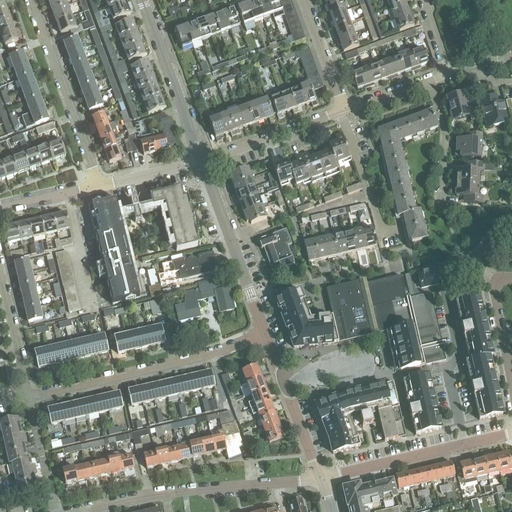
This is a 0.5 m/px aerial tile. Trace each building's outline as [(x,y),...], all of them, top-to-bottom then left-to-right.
[(48,0),(52,12),(67,6),(64,0),(48,0)] [(83,0),(79,2),(83,13),(88,11),(83,0)] [(105,0),(109,10),(126,3),(124,0),(105,0)] [(254,22),(263,18),(256,0),(251,0),(252,3),(247,5),(254,22)] [(256,0),(263,18),(272,15),(273,15),(267,0),(256,0)] [(267,0),(273,15),(272,15),(274,19),(284,16),(284,15),(282,9),(280,3),(278,0),(267,0)] [(291,0),(288,0),(280,3),(282,9),(293,5),(291,0)] [(327,16),(328,19),(346,12),(342,0),(326,6),(330,15),(327,16)] [(386,0),(390,9),(405,4),(403,0),(386,0)] [(95,1),(90,3),(94,15),(100,13),(95,1)] [(244,25),(254,22),(247,5),(242,7),(241,2),(236,4),(244,25)] [(130,15),(126,3),(109,10),(113,22),(130,15)] [(367,4),(372,16),(376,14),(371,3),(367,4)] [(390,9),(395,21),(412,14),(411,12),(409,13),(405,4),(390,9)] [(293,5),(282,9),(284,15),(295,11),(293,5)] [(368,17),(364,5),(360,7),(364,18),(368,17)] [(52,12),(56,23),(71,18),(67,6),(52,12)] [(189,6),(178,10),(180,14),(190,11),(189,6)] [(227,7),(229,12),(224,14),(230,31),(240,27),(232,6),(227,7)] [(6,7),(0,8),(0,21),(10,18),(6,7)] [(177,7),(168,11),(171,18),(180,14),(178,10),(177,7)] [(346,12),(328,19),(328,21),(331,20),(335,29),(350,23),(355,22),(351,10),(346,12)] [(83,13),(87,22),(91,20),(88,11),(83,13)] [(217,11),(213,13),(220,34),(230,31),(224,14),(219,15),(217,11)] [(295,11),(284,15),(284,16),(286,20),(297,16),(295,11)] [(94,15),(97,24),(103,22),(100,13),(94,15)] [(211,38),(220,34),(213,13),(208,15),(210,19),(205,20),(211,38)] [(372,16),(376,28),(380,26),(376,14),(372,16)] [(413,17),(412,14),(395,21),(399,33),(414,27),(410,18),(413,17)] [(297,16),(286,20),(288,26),(299,22),(297,16)] [(71,18),(56,23),(61,35),(70,31),(76,29),(78,28),(73,17),(71,18)] [(369,30),(373,28),(368,17),(364,18),(369,30)] [(0,21),(0,33),(0,35),(14,30),(10,18),(0,21)] [(198,18),(194,20),(202,41),(211,38),(205,20),(200,22),(198,18)] [(78,28),(76,29),(70,31),(72,36),(78,34),(94,28),(91,20),(87,22),(80,25),(78,28)] [(97,24),(100,30),(110,26),(108,20),(103,22),(97,24)] [(132,20),(115,27),(120,39),(137,33),(132,20)] [(192,45),(202,41),(194,20),(189,22),(191,26),(186,27),(192,45)] [(301,27),(299,22),(288,26),(290,32),(301,27)] [(335,39),(336,42),(355,35),(350,23),(335,29),(338,38),(335,39)] [(182,48),(192,45),(186,27),(180,29),(179,25),(174,27),(182,48)] [(112,31),(110,26),(100,30),(102,35),(107,33),(112,31)] [(384,38),(380,26),(376,28),(380,39),(384,38)] [(303,33),(301,27),(290,32),(292,36),(292,37),(303,33)] [(403,34),(405,38),(405,40),(406,43),(409,42),(407,39),(417,35),(425,33),(422,27),(403,34)] [(377,40),(373,28),(369,30),(373,42),(377,40)] [(18,41),(14,30),(0,35),(5,46),(18,41)] [(96,32),(91,34),(95,45),(100,43),(96,32)] [(105,44),(111,42),(107,33),(102,35),(105,44)] [(120,39),(124,51),(141,45),(137,33),(120,39)] [(306,39),(303,33),(292,37),(294,43),(306,39)] [(393,43),(405,38),(403,34),(391,38),(393,43)] [(359,47),(355,35),(336,42),(337,44),(340,43),(343,53),(359,47)] [(289,41),(283,43),(284,47),(294,43),(292,37),(292,36),(288,38),(289,41)] [(380,42),(381,47),(393,43),(391,38),(380,42)] [(64,44),(68,55),(81,50),(81,51),(86,49),(85,44),(80,46),(77,39),(64,44)] [(115,54),(111,42),(105,44),(110,56),(115,54)] [(380,42),(368,47),(370,51),(381,47),(380,42)] [(95,45),(99,56),(104,54),(100,43),(95,45)] [(270,48),(264,50),(265,54),(271,52),(275,50),(273,46),(272,44),(269,45),(270,48)] [(146,57),(141,45),(124,51),(129,63),(146,57)] [(368,47),(356,51),(358,55),(370,51),(368,47)] [(418,68),(428,64),(422,49),(419,50),(417,47),(414,47),(409,49),(410,53),(417,71),(419,70),(418,68)] [(311,54),(309,48),(298,52),(300,58),(311,54)] [(243,51),(244,57),(240,58),(241,63),(252,59),(248,49),(243,51)] [(81,50),(68,55),(72,66),(85,61),(81,51),(81,50)] [(359,57),(358,55),(356,51),(344,55),(347,61),(359,57)] [(10,58),(14,69),(27,64),(23,53),(10,58)] [(410,53),(398,58),(404,73),(413,69),(414,72),(417,71),(410,53)] [(104,54),(99,56),(104,67),(108,66),(104,54)] [(110,56),(113,65),(118,63),(115,54),(110,56)] [(313,60),(311,54),(300,58),(302,64),(313,60)] [(404,73),(398,58),(387,62),(393,80),(396,79),(395,76),(404,73)] [(315,65),(313,60),(302,64),(304,70),(315,65)] [(72,66),(77,78),(90,73),(93,71),(92,68),(88,69),(85,61),(72,66)] [(113,65),(115,71),(126,67),(124,61),(118,63),(113,65)] [(148,62),(131,68),(135,80),(152,74),(148,62)] [(387,62),(375,66),(381,81),(390,78),(391,81),(393,80),(387,62)] [(374,63),(363,67),(364,70),(370,88),(372,87),(371,85),(381,81),(375,66),(374,63)] [(31,75),(27,64),(14,69),(18,80),(31,75)] [(317,71),(315,65),(304,70),(306,75),(317,71)] [(104,67),(108,79),(113,77),(108,66),(104,67)] [(207,66),(201,68),(203,72),(204,77),(210,74),(207,66)] [(128,73),(126,67),(115,71),(117,77),(123,75),(128,73)] [(368,89),(370,88),(364,70),(352,75),(357,90),(367,86),(368,89)] [(306,75),(308,80),(308,81),(319,77),(317,71),(306,75)] [(90,73),(77,78),(81,89),(94,84),(90,73)] [(135,80),(139,92),(156,86),(152,74),(135,80)] [(35,87),(31,75),(18,80),(22,92),(35,87)] [(120,85),(126,83),(123,75),(117,77),(120,85)] [(108,79),(112,90),(117,88),(113,77),(108,79)] [(319,77),(308,81),(310,86),(321,82),(319,77)] [(313,108),(317,106),(312,92),(310,86),(308,81),(308,80),(298,83),(306,106),(311,104),(313,108)] [(321,82),(310,86),(312,92),(324,88),(321,82)] [(130,95),(126,83),(120,85),(125,97),(130,95)] [(301,107),(306,106),(298,83),(288,87),(297,113),(302,111),(301,107)] [(81,89),(85,100),(98,95),(94,84),(81,89)] [(139,92),(144,104),(161,97),(156,86),(139,92)] [(27,103),(40,98),(35,87),(22,92),(27,103)] [(288,87),(278,90),(286,113),(292,111),(293,115),(297,113),(288,87)] [(121,99),(117,88),(112,90),(116,101),(121,99)] [(276,114),(279,120),(283,119),(282,114),(286,113),(278,90),(269,94),(271,99),(269,100),(267,100),(271,112),(273,111),(275,115),(276,114)] [(471,122),(477,120),(475,112),(472,100),(465,101),(463,93),(456,95),(456,96),(446,99),(452,121),(469,117),(471,122)] [(98,95),(85,100),(89,111),(102,107),(98,95)] [(125,97),(129,109),(135,107),(130,95),(125,97)] [(495,127),(509,123),(505,107),(504,101),(499,102),(497,96),(480,100),(486,125),(487,129),(495,127)] [(165,109),(161,97),(144,104),(148,116),(165,109)] [(44,109),(40,98),(27,103),(31,114),(44,109)] [(270,124),(275,122),(271,112),(267,100),(257,104),(263,121),(268,119),(270,124)] [(244,128),(249,126),(251,130),(256,129),(248,108),(246,103),(236,107),(244,128)] [(256,129),(260,127),(258,123),(263,121),(257,104),(248,108),(256,129)] [(236,106),(227,109),(228,112),(229,115),(228,115),(236,136),(241,134),(239,130),(244,128),(236,107),(236,106)] [(139,119),(135,107),(129,109),(133,121),(139,119)] [(26,129),(48,121),(44,109),(31,114),(22,117),(26,129)] [(92,118),(96,130),(108,125),(106,119),(110,117),(108,112),(104,113),(103,110),(100,111),(101,114),(92,118)] [(0,112),(0,115),(3,124),(8,123),(4,111),(0,112)] [(432,111),(419,116),(425,132),(429,131),(430,131),(438,128),(432,111)] [(228,112),(217,116),(218,118),(219,118),(225,135),(230,133),(232,138),(236,136),(228,115),(229,115),(228,112)] [(164,114),(153,118),(154,123),(155,128),(162,127),(160,121),(166,120),(164,114)] [(419,116),(406,121),(412,137),(416,135),(417,136),(425,133),(425,132),(419,116)] [(160,121),(162,127),(164,137),(152,140),(155,153),(168,150),(166,145),(177,143),(172,118),(166,120),(160,121)] [(217,143),(222,141),(220,137),(225,135),(219,118),(218,118),(209,122),(217,143)] [(412,137),(406,121),(393,126),(399,142),(403,140),(404,141),(412,138),(412,137)] [(12,134),(8,123),(3,124),(7,136),(12,134)] [(53,123),(41,128),(43,134),(55,130),(53,123)] [(108,125),(96,130),(100,141),(118,135),(113,123),(108,125)] [(142,151),(144,156),(155,153),(152,140),(151,135),(142,137),(140,130),(138,123),(134,125),(135,128),(137,135),(134,136),(136,141),(140,140),(142,151)] [(379,130),(386,148),(399,143),(399,142),(393,126),(379,130)] [(337,142),(330,144),(337,164),(351,159),(341,134),(335,136),(337,142)] [(461,157),(480,158),(481,134),(470,134),(469,140),(457,139),(456,153),(461,153),(461,157)] [(100,141),(105,153),(117,148),(114,141),(120,139),(118,135),(100,141)] [(128,140),(124,141),(125,145),(129,143),(128,143),(135,141),(136,141),(134,136),(129,137),(128,138),(128,140)] [(54,143),(48,145),(53,161),(65,156),(61,144),(58,138),(53,140),(54,143)] [(128,143),(129,143),(131,153),(137,152),(135,141),(128,143)] [(386,148),(382,150),(385,163),(403,159),(403,158),(402,158),(401,153),(402,153),(399,143),(386,148)] [(325,153),(317,156),(326,180),(341,174),(337,164),(330,144),(323,147),(325,153)] [(48,145),(36,150),(41,165),(53,161),(48,145)] [(121,160),(117,148),(105,153),(109,164),(121,160)] [(41,165),(36,150),(24,154),(29,170),(41,165)] [(20,156),(12,159),(18,174),(29,170),(24,154),(23,151),(19,153),(20,156)] [(307,153),(301,155),(310,181),(312,185),(326,180),(317,156),(309,159),(307,153)] [(287,160),(286,161),(294,180),(296,186),(310,181),(301,155),(295,157),(297,163),(289,166),(287,160)] [(280,185),(294,180),(286,161),(281,163),(282,164),(279,165),(277,158),(271,160),(280,185)] [(12,159),(0,162),(0,163),(6,179),(18,174),(12,159)] [(385,163),(389,177),(406,173),(406,172),(405,172),(404,167),(405,167),(403,159),(385,163)] [(455,170),(455,183),(480,184),(480,183),(478,183),(478,171),(482,172),(483,164),(467,163),(467,170),(464,170),(455,170)] [(230,176),(233,186),(252,179),(248,169),(230,176)] [(407,180),(408,180),(406,173),(389,177),(392,190),(409,186),(409,185),(408,185),(407,180)] [(233,186),(237,195),(255,188),(252,179),(233,186)] [(455,183),(454,196),(463,196),(466,196),(466,204),(481,204),(482,196),(479,196),(480,184),(455,183)] [(348,196),(362,190),(360,184),(346,189),(348,196)] [(392,190),(395,204),(413,200),(412,198),(412,199),(411,194),(409,186),(392,190)] [(177,252),(200,246),(200,244),(197,245),(195,239),(198,239),(196,229),(193,230),(193,228),(191,224),(195,223),(195,222),(194,222),(192,214),(193,214),(193,213),(189,214),(188,208),(191,207),(188,198),(183,199),(180,187),(179,187),(180,188),(171,190),(171,189),(170,190),(170,191),(152,195),(150,196),(152,203),(153,208),(165,205),(171,228),(177,252)] [(237,195),(240,204),(259,197),(255,188),(237,195)] [(240,204),(243,213),(262,206),(259,197),(240,204)] [(123,228),(119,212),(116,199),(102,203),(102,202),(101,202),(101,203),(93,205),(93,204),(92,204),(92,205),(88,206),(93,228),(101,259),(103,259),(108,282),(107,283),(112,305),(140,298),(123,228)] [(395,204),(398,218),(403,216),(415,213),(415,212),(414,207),(413,200),(395,204)] [(141,222),(142,222),(137,202),(136,203),(132,204),(131,204),(135,223),(136,223),(141,222)] [(267,219),(262,206),(243,213),(247,223),(250,222),(251,225),(267,219)] [(403,216),(406,230),(424,226),(424,224),(423,224),(422,219),(423,219),(421,211),(415,212),(415,213),(403,216)] [(66,213),(54,216),(57,233),(70,230),(66,213)] [(57,233),(54,216),(41,219),(45,236),(57,233)] [(41,219),(28,222),(32,239),(45,236),(41,219)] [(28,222),(16,225),(20,241),(32,239),(28,222)] [(7,244),(20,241),(16,225),(3,228),(5,237),(7,244)] [(426,233),(424,226),(406,230),(409,243),(427,239),(427,238),(426,238),(425,233),(426,233)] [(376,247),(372,228),(362,230),(367,250),(376,247)] [(281,270),(295,264),(288,246),(292,245),(286,230),(273,234),(273,235),(258,241),(262,250),(266,248),(268,253),(265,254),(270,267),(278,264),(281,270)] [(362,230),(352,232),(357,252),(367,250),(362,230)] [(347,254),(357,252),(352,232),(343,235),(347,254)] [(338,256),(347,254),(343,235),(333,237),(338,256)] [(328,259),(338,256),(333,237),(323,239),(328,259)] [(71,239),(59,242),(61,248),(73,245),(71,239)] [(318,261),(328,259),(323,239),(314,241),(318,261)] [(309,263),(318,261),(314,241),(304,244),(309,263)] [(24,257),(23,252),(22,251),(10,253),(12,260),(24,257)] [(152,261),(156,260),(164,258),(171,257),(170,252),(152,257),(141,259),(143,264),(152,261)] [(172,263),(169,263),(170,264),(172,263),(175,273),(179,272),(182,281),(216,272),(211,259),(214,258),(213,253),(198,256),(199,261),(198,261),(197,260),(196,260),(195,259),(193,258),(191,258),(189,259),(187,260),(186,262),(184,255),(182,256),(182,255),(171,258),(172,263)] [(15,264),(17,275),(31,272),(28,260),(15,264)] [(421,290),(414,292),(415,298),(430,295),(428,289),(439,286),(435,269),(428,270),(428,268),(419,270),(419,273),(417,273),(421,290)] [(34,284),(31,272),(17,275),(20,287),(34,284)] [(392,331),(401,371),(446,361),(430,294),(430,295),(415,298),(414,292),(410,275),(405,276),(410,299),(406,300),(401,277),(367,284),(379,334),(392,331)] [(368,326),(358,282),(326,290),(332,317),(338,344),(358,339),(355,329),(368,326)] [(37,296),(34,284),(20,287),(23,299),(37,296)] [(151,298),(152,298),(162,296),(159,285),(152,287),(149,288),(151,298)] [(185,306),(175,308),(179,323),(200,318),(196,302),(208,299),(208,302),(209,302),(210,302),(211,302),(213,301),(211,298),(216,297),(220,314),(234,310),(229,289),(223,290),(220,285),(185,293),(185,306)] [(312,321),(300,291),(276,300),(294,349),(333,345),(338,344),(332,317),(312,321)] [(23,299),(26,311),(39,308),(37,296),(23,299)] [(479,421),(503,415),(500,403),(496,404),(495,399),(500,398),(497,388),(492,389),(491,384),(496,383),(494,373),(489,374),(488,369),(492,368),(489,358),(493,357),(490,345),(487,346),(485,341),(490,339),(488,330),(484,331),(483,325),(487,324),(484,315),(479,316),(478,310),(482,310),(479,297),(455,302),(460,321),(463,320),(465,326),(461,327),(464,337),(467,336),(469,342),(465,343),(469,361),(465,361),(470,380),(473,379),(475,385),(471,386),(474,396),(477,395),(479,401),(475,402),(479,421)] [(67,302),(68,308),(79,305),(78,299),(67,302)] [(159,301),(150,303),(153,315),(162,313),(159,301)] [(68,308),(69,313),(80,311),(79,305),(68,308)] [(42,320),(39,308),(26,311),(29,323),(42,320)] [(36,335),(42,333),(41,328),(35,329),(36,330),(30,331),(32,339),(37,337),(36,335)] [(161,328),(149,330),(153,346),(165,343),(161,328)] [(141,349),(153,346),(149,330),(138,333),(141,349)] [(138,333),(126,335),(130,351),(141,349),(138,333)] [(118,354),(130,351),(126,335),(115,338),(118,354)] [(104,337),(93,340),(96,355),(108,352),(104,337)] [(85,358),(96,355),(93,340),(81,342),(85,358)] [(73,360),(85,358),(81,342),(70,345),(73,360)] [(73,360),(70,345),(58,348),(62,363),(73,360)] [(58,348),(47,350),(50,366),(62,363),(58,348)] [(39,368),(50,366),(47,350),(35,353),(39,368)] [(242,380),(244,385),(246,384),(262,378),(257,366),(242,372),(245,379),(242,380)] [(211,373),(199,376),(203,389),(214,387),(211,373)] [(221,377),(227,391),(231,390),(230,386),(232,385),(228,374),(221,377)] [(191,392),(203,389),(199,376),(188,378),(191,392)] [(428,376),(403,382),(409,409),(411,419),(412,419),(416,436),(441,430),(438,419),(435,420),(433,414),(438,413),(433,391),(432,392),(431,386),(428,376)] [(179,395),(184,394),(191,392),(188,378),(176,381),(179,395)] [(246,384),(251,396),(266,390),(262,378),(246,384)] [(167,398),(179,395),(176,381),(164,384),(167,398)] [(360,417),(362,427),(367,426),(373,424),(371,415),(378,413),(385,442),(404,438),(406,438),(393,383),(368,389),(368,390),(361,392),(360,391),(344,395),(336,398),(315,406),(321,422),(323,422),(325,429),(329,439),(330,441),(330,442),(333,454),(360,448),(357,433),(351,420),(360,417)] [(152,387),(155,400),(167,398),(164,384),(152,387)] [(144,403),(155,400),(152,387),(140,389),(144,403)] [(129,392),(132,406),(144,403),(140,389),(129,392)] [(271,402),(266,390),(251,396),(253,402),(249,404),(251,410),(271,402)] [(119,394),(107,397),(110,411),(122,408),(119,394)] [(107,397),(95,400),(99,414),(110,411),(107,397)] [(95,400),(84,403),(87,416),(99,414),(95,400)] [(216,400),(208,402),(209,406),(210,412),(215,411),(218,410),(216,400)] [(275,414),(271,402),(251,410),(253,416),(258,414),(260,420),(275,414)] [(84,403),(72,405),(75,419),(87,416),(84,403)] [(72,405),(60,408),(63,422),(75,419),(72,405)] [(51,424),(63,422),(60,408),(48,411),(51,424)] [(230,412),(224,413),(227,425),(234,423),(230,412)] [(224,413),(218,415),(221,426),(227,425),(224,413)] [(265,432),(280,427),(275,414),(260,420),(263,427),(260,428),(262,433),(265,432)] [(19,422),(22,422),(21,417),(0,422),(3,433),(21,429),(19,422)] [(135,430),(143,428),(141,421),(133,423),(135,430)] [(185,428),(184,423),(172,425),(173,430),(174,433),(178,432),(177,429),(185,428)] [(221,426),(222,431),(226,451),(228,460),(241,455),(239,448),(243,447),(234,423),(227,425),(221,426)] [(284,439),(280,427),(265,432),(269,444),(284,439)] [(163,433),(161,428),(150,431),(151,435),(155,434),(156,438),(163,436),(163,433)] [(3,433),(5,443),(26,438),(25,435),(22,435),(21,429),(3,433)] [(150,431),(132,435),(133,439),(135,446),(141,444),(139,438),(151,435),(150,431)] [(217,432),(218,438),(212,440),(215,454),(226,451),(222,431),(217,432)] [(206,437),(200,438),(204,456),(215,454),(212,440),(210,433),(205,435),(206,437)] [(132,435),(115,439),(116,443),(133,439),(132,435)] [(193,437),(195,444),(189,445),(192,459),(204,456),(200,438),(199,436),(193,437)] [(257,449),(252,436),(245,439),(250,452),(257,449)] [(26,438),(5,443),(8,454),(25,450),(24,443),(26,442),(26,438)] [(182,440),(176,441),(177,448),(181,462),(192,459),(189,445),(188,439),(182,440)] [(159,467),(156,453),(154,447),(148,448),(149,454),(143,456),(146,470),(159,467)] [(181,462),(177,448),(167,450),(170,464),(181,462)] [(10,465),(12,464),(31,460),(30,456),(27,456),(25,450),(8,454),(10,465)] [(167,450),(156,453),(159,467),(170,464),(167,450)] [(118,453),(107,456),(111,474),(123,472),(120,458),(119,458),(118,453)] [(511,470),(511,467),(510,460),(509,454),(496,456),(500,473),(511,470)] [(131,455),(120,458),(123,472),(134,469),(131,455)] [(102,462),(97,463),(100,477),(111,474),(107,456),(101,457),(102,462)] [(488,476),(500,473),(496,456),(484,459),(488,476)] [(472,462),(476,479),(488,476),(484,459),(472,462)] [(32,466),(31,460),(12,464),(14,474),(36,470),(35,466),(32,466)] [(65,485),(77,482),(74,469),(72,460),(66,461),(68,470),(62,471),(65,485)] [(476,479),(472,462),(460,465),(455,466),(459,487),(477,483),(476,479)] [(88,480),(100,477),(97,463),(85,466),(88,480)] [(452,464),(441,466),(444,479),(455,477),(452,464)] [(74,469),(77,482),(88,480),(85,466),(74,469)] [(444,479),(441,466),(429,469),(432,482),(444,479)] [(418,472),(421,485),(432,482),(429,469),(418,472)] [(36,473),(36,470),(14,474),(17,485),(35,481),(34,474),(36,473)] [(410,487),(421,485),(418,472),(407,474),(410,487)] [(398,490),(410,487),(407,474),(395,477),(396,479),(398,490)] [(39,487),(37,487),(35,481),(17,485),(19,496),(40,491),(39,487)] [(359,486),(353,487),(343,489),(345,494),(341,495),(343,503),(346,502),(348,507),(349,507),(349,511),(366,511),(366,510),(379,507),(378,502),(382,501),(383,504),(393,501),(392,498),(396,498),(392,482),(372,487),(372,486),(364,488),(364,490),(360,491),(359,486)] [(424,498),(426,508),(432,506),(428,490),(423,491),(424,498)] [(306,511),(305,508),(304,508),(301,500),(300,500),(298,499),(295,500),(294,502),(289,503),(291,511),(306,511)] [(470,502),(473,511),(480,511),(477,500),(470,502)]
